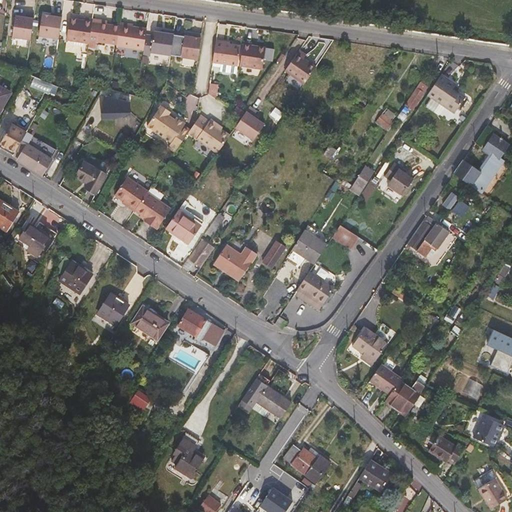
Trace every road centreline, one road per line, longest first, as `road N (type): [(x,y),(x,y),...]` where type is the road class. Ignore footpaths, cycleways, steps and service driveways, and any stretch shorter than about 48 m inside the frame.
road 1 (residential): [(511,54),(126,0)]
road 2 (residential): [(0,166),(298,363),(315,362)]
road 3 (residential): [(315,362),(511,74)]
road 4 (residential): [(315,362),(458,511)]
road 5 (unknown): [(330,386),(260,470),(269,506)]
